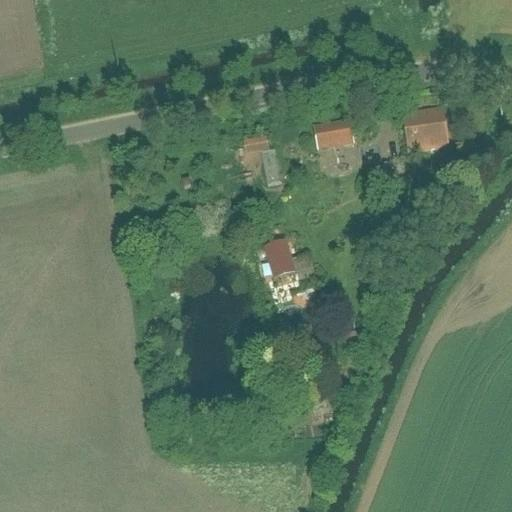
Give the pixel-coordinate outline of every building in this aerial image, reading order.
[(402,122),(404,158),(447,155),(444,119),(402,122)] [(240,146),(242,160),(265,156),(262,142),(240,146)] [(388,169),(376,175),(388,198),(400,192),(388,169)] [(285,247),(259,254),(264,273),(263,274),(271,301),(313,290),(306,262),(291,266),(285,247)] [(357,340),(336,342),(338,366),(359,364),(357,340)]
